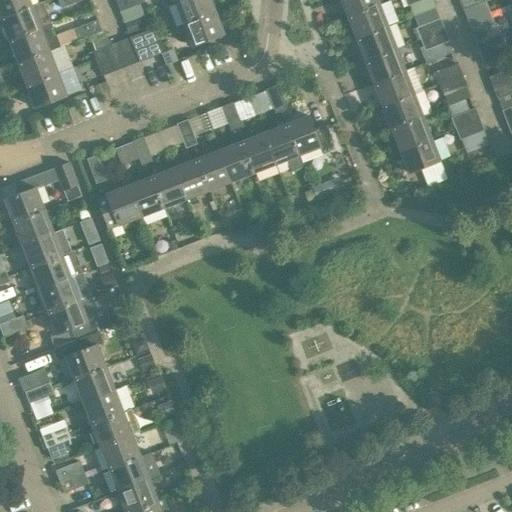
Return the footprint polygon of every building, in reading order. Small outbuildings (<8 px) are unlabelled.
[(32,6),(29,0),(0,0),(0,15),(1,18),(32,6)] [(143,0),(116,0),(120,11),(144,2),(143,0)] [(176,0),(185,23),(216,11),(211,0),(176,0)] [(379,3),(378,0),(342,0),(348,15),(379,3)] [(486,0),(460,0),(464,9),(487,0),(486,0)] [(1,18),(10,41),(52,24),(43,1),(32,6),(1,18)] [(388,26),(379,3),(348,15),(357,38),(388,26)] [(225,35),(216,11),(185,23),(194,47),(225,35)] [(102,31),(97,19),(73,29),(78,40),(102,31)] [(421,39),(445,29),(441,19),(417,28),(421,39)] [(476,43),(500,34),(496,23),(472,32),(476,43)] [(10,41),(18,63),(49,51),(49,52),(61,47),(52,24),(10,41)] [(397,48),(388,26),(357,38),(366,60),(397,48)] [(141,32),(150,57),(162,52),(152,28),(141,32)] [(445,29),(421,39),(426,50),(449,41),(445,29)] [(150,57),(141,32),(130,37),(140,61),(150,57)] [(500,34),(476,43),(481,54),(504,45),(500,34)] [(104,47),(114,71),(124,67),(115,43),(104,47)] [(114,71),(104,47),(93,51),(103,75),(114,71)] [(405,70),(397,48),(366,60),(374,83),(405,71),(405,70)] [(57,73),(49,52),(49,51),(18,63),(27,85),(57,73)] [(438,84),(463,74),(458,63),(434,72),(438,84)] [(374,83),(383,105),(423,90),(414,67),(405,70),(405,71),(374,83)] [(493,88),(511,81),(511,68),(489,77),(493,88)] [(66,96),(57,73),(27,85),(35,108),(66,96)] [(463,74),(438,84),(443,95),(467,86),(463,74)] [(511,81),(493,88),(498,100),(511,94),(511,81)] [(267,89),(276,113),(287,109),(278,85),(267,89)] [(432,112),(423,90),(383,105),(392,128),(423,116),(432,112)] [(222,106),(226,117),(238,113),(233,102),(222,106)] [(511,107),(502,112),(511,134),(511,133),(511,107)] [(456,129),(480,120),(475,109),(452,117),(456,129)] [(242,126),(238,113),(226,117),(231,130),(242,126)] [(309,116),(286,125),(298,156),(298,155),(321,147),(323,153),(335,149),(325,124),(314,129),(309,116)] [(432,138),(423,116),(392,128),(401,150),(432,138)] [(177,123),(181,134),(192,130),(188,119),(177,123)] [(480,120),(456,129),(460,140),(484,131),(480,120)] [(286,125),(264,133),(276,164),(287,160),(291,171),(303,166),(298,155),(298,156),(286,125)] [(197,143),(192,130),(181,134),(186,147),(197,143)] [(264,133),(241,142),(253,173),(276,164),(264,133)] [(132,140),(137,151),(147,148),(143,136),(132,140)] [(432,138),(401,150),(409,173),(421,168),(428,187),(448,180),(440,161),(432,138)] [(241,142),(219,150),(230,181),(253,173),(241,142)] [(152,160),(147,148),(137,151),(141,164),(152,160)] [(219,150),(197,158),(209,189),(230,181),(219,150)] [(86,158),(95,181),(106,177),(97,153),(86,158)] [(197,158),(174,167),(186,198),(209,189),(197,158)] [(69,161),(53,167),(63,191),(64,191),(68,201),(81,196),(77,186),(78,185),(69,161)] [(174,167),(151,176),(163,207),(186,198),(174,167)] [(14,221),(44,208),(36,187),(42,184),(38,173),(13,182),(17,193),(5,198),(14,221)] [(141,215),(163,207),(151,176),(129,184),(141,215)] [(338,180),(328,184),(331,193),(342,189),(338,180)] [(106,193),(107,193),(96,197),(108,228),(141,215),(129,184),(106,193)] [(14,221),(22,243),(53,232),(44,208),(14,221)] [(22,243),(31,266),(71,251),(63,230),(54,233),(53,232),(22,243)] [(36,287),(39,286),(39,288),(82,271),(74,250),(71,251),(31,266),(34,275),(32,276),(31,279),(34,286),(36,287)] [(262,298),(183,328),(223,430),(297,401),(302,414),(348,396),(354,412),(429,383),(425,373),(445,365),(448,373),(511,348),(511,344),(481,264),(400,296),(394,281),(318,309),(316,304),(271,321),(262,298)] [(6,270),(0,272),(0,285),(10,281),(6,270)] [(42,301),(44,300),(48,310),(90,294),(82,271),(39,288),(40,289),(38,290),(37,293),(39,300),(42,301)] [(87,321),(85,315),(96,310),(90,294),(48,310),(57,333),(49,336),(53,348),(73,340),(97,330),(98,332),(124,322),(121,314),(95,323),(93,319),(87,321)] [(0,325),(4,336),(28,326),(23,314),(0,323),(0,325)] [(65,355),(73,378),(104,366),(96,343),(102,341),(98,332),(97,330),(73,340),(77,351),(65,355)] [(73,378),(82,400),(113,388),(104,366),(73,378)] [(53,394),(49,383),(25,392),(29,403),(53,394)] [(82,400),(91,423),(122,411),(113,388),(82,400)] [(123,412),(122,411),(91,423),(99,446),(131,434),(132,435),(140,432),(131,409),(123,412)] [(66,427),(55,431),(59,442),(70,438),(66,427)] [(47,447),(59,442),(55,431),(42,436),(47,447)] [(99,446),(108,468),(140,456),(132,435),(131,434),(99,446)] [(140,457),(140,456),(108,468),(116,490),(148,478),(149,479),(160,475),(151,453),(140,457)] [(64,492),(77,487),(72,476),(84,472),(79,461),(56,470),(60,481),(64,492)] [(88,483),(84,472),(72,476),(77,487),(88,483)] [(149,479),(148,478),(116,490),(117,492),(113,493),(118,504),(121,503),(124,511),(128,511),(157,501),(149,479)] [(128,511),(161,511),(157,501),(128,511)]
